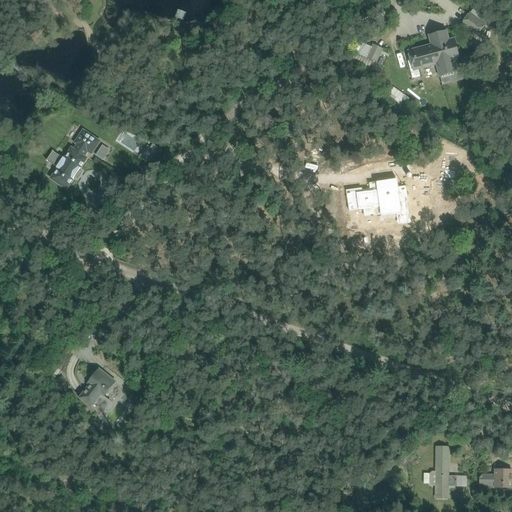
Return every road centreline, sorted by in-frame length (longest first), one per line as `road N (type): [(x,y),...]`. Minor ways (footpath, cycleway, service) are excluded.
road 1 (residential): [(511,403),(90,262)]
road 2 (residential): [(90,262),(347,0)]
road 3 (track): [(0,440),(90,262)]
road 4 (residential): [(157,511),(0,460)]
